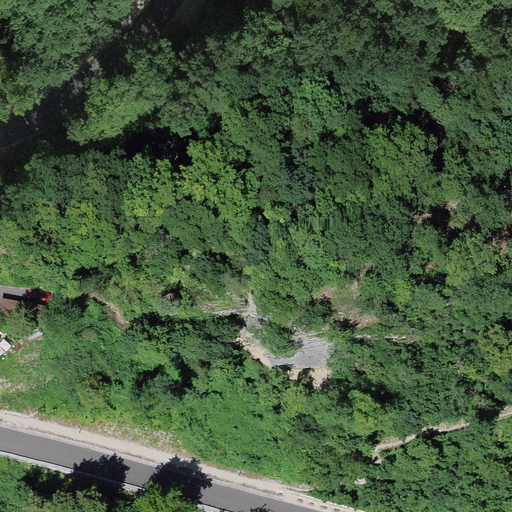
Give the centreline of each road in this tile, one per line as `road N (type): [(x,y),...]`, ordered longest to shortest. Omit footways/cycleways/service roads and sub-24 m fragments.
road 1 (residential): [(311,511),(0,427)]
road 2 (unclassified): [(0,127),(58,101),(140,36),(171,0)]
